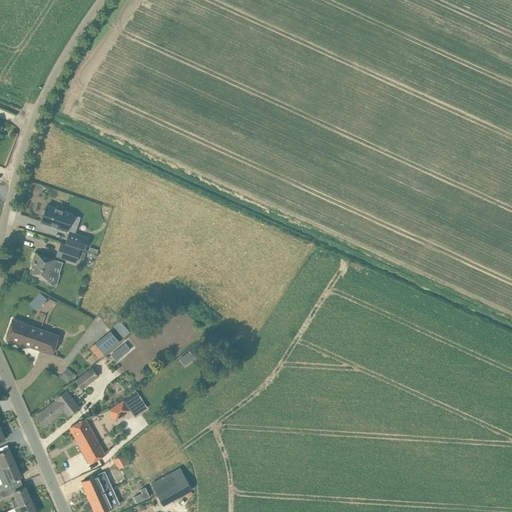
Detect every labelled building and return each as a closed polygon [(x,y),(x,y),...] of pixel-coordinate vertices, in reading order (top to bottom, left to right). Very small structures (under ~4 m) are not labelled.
[(67,231),(73,214),(63,211),(63,208),(56,206),(55,208),(47,205),(41,222),(67,231)] [(89,238),(69,231),(65,243),(85,250),(89,238)] [(61,243),(56,256),(76,263),(77,258),(80,251),(80,250),(61,243)] [(80,251),(77,258),(83,260),(86,253),(80,251)] [(57,260),(44,256),(35,252),(33,259),(35,260),(30,272),(40,276),(39,278),(47,281),(51,272),(52,273),(57,260)] [(49,301),(45,294),(31,303),(36,310),(49,301)] [(58,335),(22,323),(12,319),(6,338),(51,354),(58,335)] [(130,332),(120,321),(114,326),(123,338),(130,332)] [(111,331),(95,344),(98,347),(104,354),(120,342),(112,333),(111,331)] [(125,342),(118,348),(123,355),(131,349),(125,342)] [(189,350),(179,358),(184,365),(195,357),(189,350)] [(82,389),(99,376),(92,367),(75,380),(82,389)] [(75,375),(68,368),(60,376),(67,383),(75,375)] [(66,391),(56,399),(57,400),(36,416),(44,426),(64,410),(68,415),(79,407),(66,391)] [(132,395),(108,410),(115,420),(130,411),(128,409),(137,404),(132,395)] [(85,419),(79,422),(70,427),(90,463),(105,455),(85,419)] [(0,469),(15,463),(9,449),(0,452),(0,469)] [(124,454),(114,460),(118,468),(128,463),(124,454)] [(21,476),(15,463),(0,469),(0,477),(2,482),(0,482),(0,491),(8,488),(16,485),(13,480),(21,476)] [(162,504),(196,487),(184,464),(150,481),(162,504)] [(105,471),(82,481),(95,511),(100,511),(106,510),(112,507),(120,504),(114,491),(105,471)] [(12,492),(15,499),(11,500),(14,508),(31,500),(25,487),(12,492)] [(142,493),(134,497),(136,503),(150,497),(146,487),(140,490),(142,493)] [(0,498),(10,494),(8,488),(0,491),(0,498)] [(35,511),(31,500),(14,508),(16,511),(35,511)]
